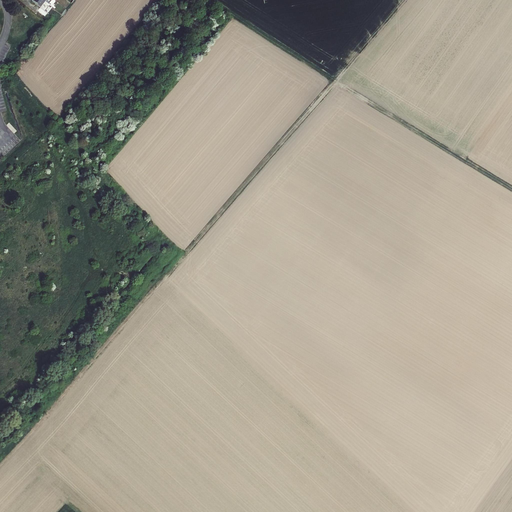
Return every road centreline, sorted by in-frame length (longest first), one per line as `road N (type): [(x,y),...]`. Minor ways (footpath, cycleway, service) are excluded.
road 1 (track): [(0,464),(402,0)]
road 2 (track): [(213,0),(511,186)]
